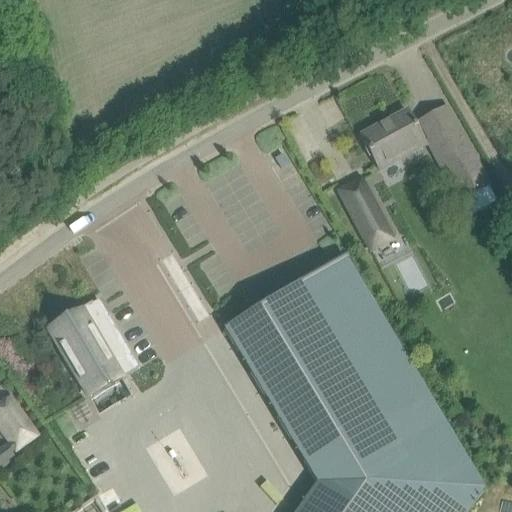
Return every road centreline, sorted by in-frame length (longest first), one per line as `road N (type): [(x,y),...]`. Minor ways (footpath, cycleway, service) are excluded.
road 1 (unclassified): [(484,0),(178,159),(0,273)]
road 2 (unknown): [(37,0),(70,207),(81,221)]
